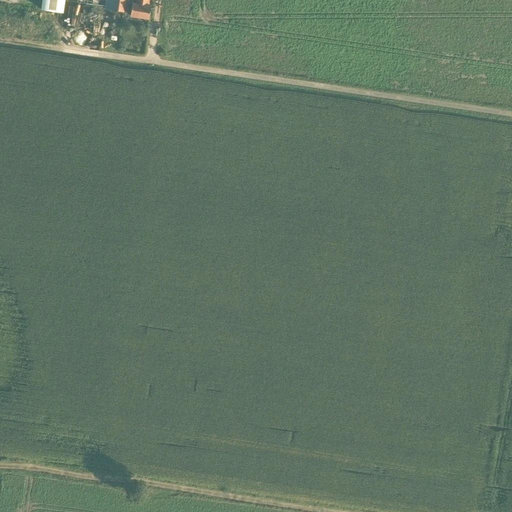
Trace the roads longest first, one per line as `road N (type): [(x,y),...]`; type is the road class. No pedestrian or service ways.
road 1 (unclassified): [(511,111),(104,52)]
road 2 (track): [(0,464),(332,511)]
